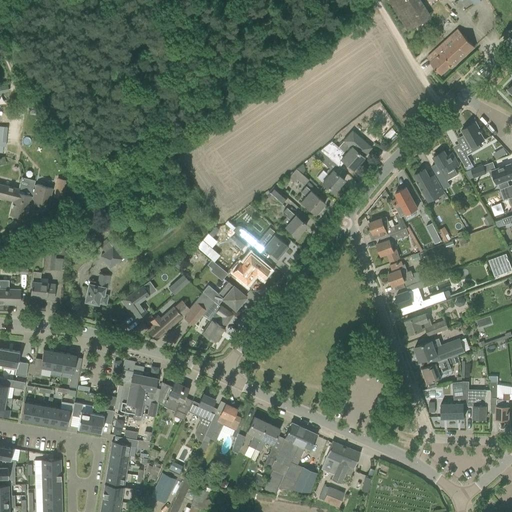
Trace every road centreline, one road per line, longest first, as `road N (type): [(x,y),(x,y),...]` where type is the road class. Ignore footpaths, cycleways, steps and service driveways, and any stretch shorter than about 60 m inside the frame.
road 1 (residential): [(511,448),(427,434),(352,236),(339,224)]
road 2 (tertiary): [(458,499),(412,462),(222,376)]
road 3 (tertiary): [(222,376),(81,335),(0,326)]
road 4 (tertiary): [(222,376),(339,224)]
road 5 (tertiary): [(339,224),(460,95)]
road 6 (track): [(374,0),(442,111)]
